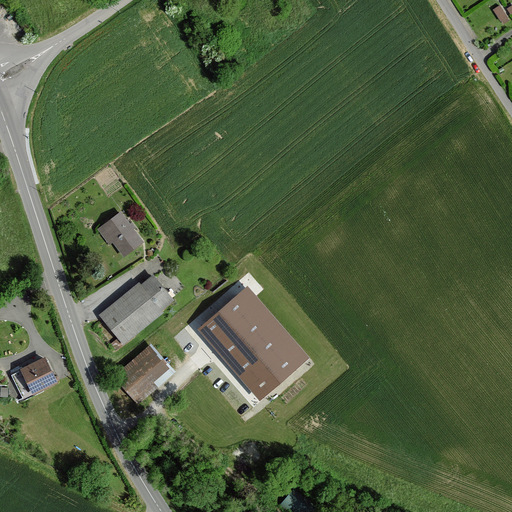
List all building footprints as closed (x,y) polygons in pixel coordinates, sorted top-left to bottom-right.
[(123,213),(101,229),(112,243),(115,241),(127,256),(145,243),(123,213)] [(141,284),(103,315),(126,344),(164,313),(161,309),(174,299),(156,276),(143,286),(141,284)] [(308,358),(247,286),(199,327),(261,399),(308,358)] [(175,371),(153,345),(118,376),(140,401),(175,371)] [(44,357),(22,368),(33,391),(55,380),(44,357)] [(315,511),(318,509),(295,491),(283,506),(289,511),(315,511)]
